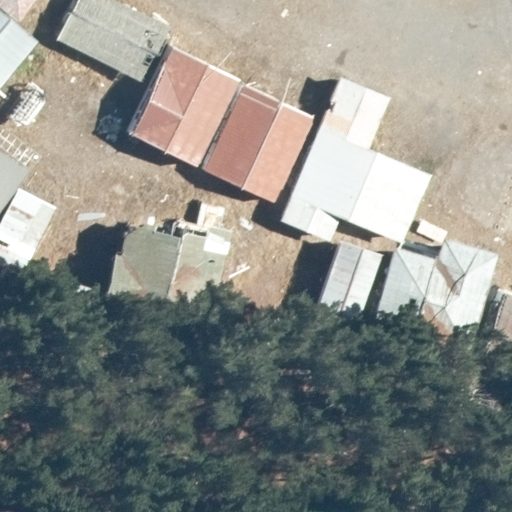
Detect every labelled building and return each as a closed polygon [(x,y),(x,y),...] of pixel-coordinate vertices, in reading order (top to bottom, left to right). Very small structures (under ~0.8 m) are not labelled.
[(27,0),(0,0),(0,4),(16,16),(27,0)] [(67,0),(47,37),(126,81),(135,82),(166,27),(118,0),(67,0)] [(147,0),(210,40),(235,0),(147,0)] [(359,0),(341,0),(350,9),(359,0)] [(0,73),(27,38),(0,16),(0,73)] [(358,32),(158,68),(173,155),(212,148),(374,119),(358,32)] [(106,155),(145,163),(161,88),(135,82),(126,81),(21,59),(7,126),(52,135),(50,144),(66,148),(66,147),(106,155)] [(0,194),(29,157),(0,134),(0,194)] [(401,165),(280,137),(267,194),(341,211),(348,185),(394,195),(401,165)] [(103,169),(64,161),(55,207),(35,307),(92,318),(97,293),(103,295),(207,315),(232,189),(144,171),(145,164),(145,163),(106,155),(103,169)] [(52,206),(17,187),(0,217),(0,283),(6,287),(52,206)] [(249,201),(221,325),(334,351),(342,316),(374,323),(464,344),(486,250),(431,238),(428,251),(337,230),(339,221),(249,201)] [(511,297),(496,291),(470,359),(511,374),(511,297)]
